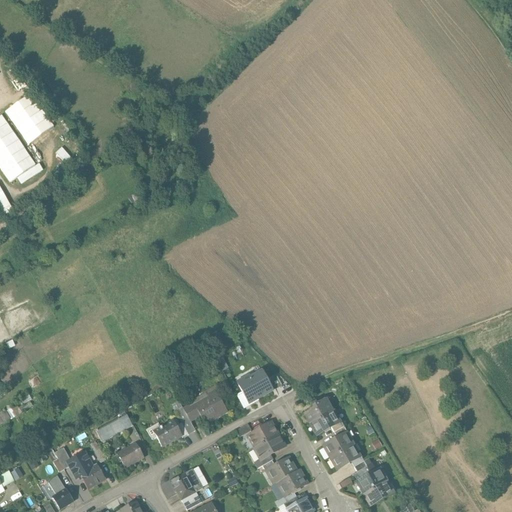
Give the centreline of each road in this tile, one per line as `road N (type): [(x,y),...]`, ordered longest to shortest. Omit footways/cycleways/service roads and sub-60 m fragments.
road 1 (track): [(295,393),(511,311)]
road 2 (residential): [(277,403),(145,477)]
road 3 (residential): [(277,403),(340,511)]
